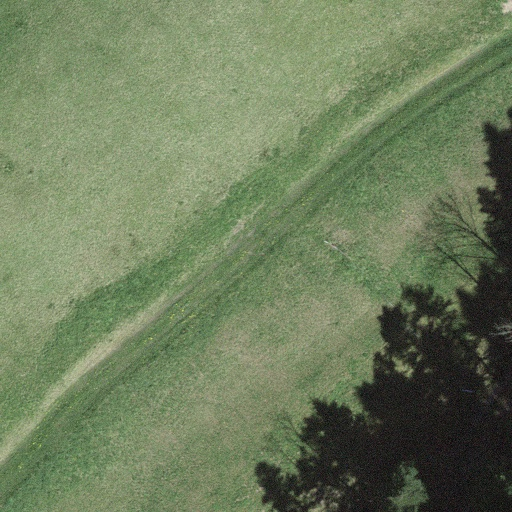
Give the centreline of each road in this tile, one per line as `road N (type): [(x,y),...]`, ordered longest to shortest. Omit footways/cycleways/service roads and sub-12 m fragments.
road 1 (track): [(511,52),(417,106),(228,263)]
road 2 (track): [(442,511),(511,383)]
